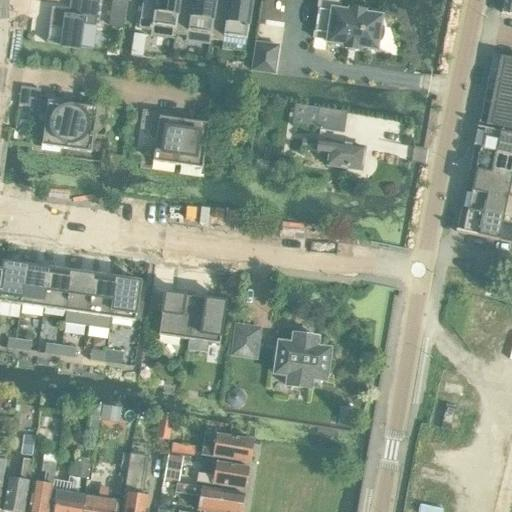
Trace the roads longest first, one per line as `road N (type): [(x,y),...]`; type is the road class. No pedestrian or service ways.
road 1 (residential): [(418,271),(0,219)]
road 2 (tertiary): [(418,271),(474,28)]
road 3 (tertiary): [(377,511),(418,271)]
road 4 (residential): [(229,109),(2,77)]
